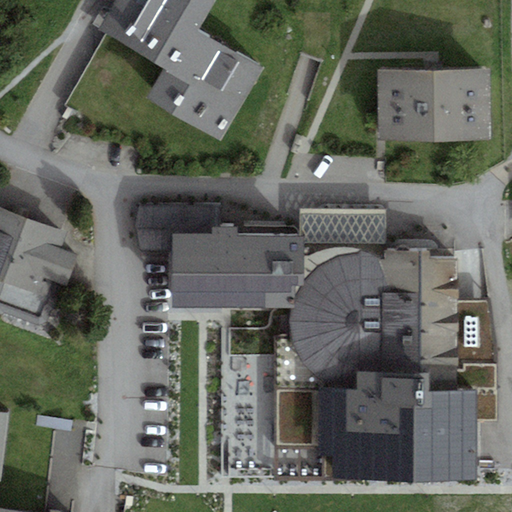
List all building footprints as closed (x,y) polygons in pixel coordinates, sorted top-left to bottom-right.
[(220,141),(264,67),(198,30),(215,0),(115,0),(99,30),(107,35),(130,48),(164,68),(146,98),(220,141)] [(130,48),(107,35),(65,106),(73,111),(88,118),(130,48)] [(491,68),(379,70),(380,140),(492,138),(491,68)] [(73,111),(65,106),(60,116),(68,120),(73,111)] [(167,227),(167,313),(291,313),(296,313),(296,284),(308,284),(308,254),(308,233),(243,233),(243,219),(223,219),(223,202),(137,202),(137,227),(167,227)] [(68,233),(0,207),(0,314),(4,314),(7,308),(48,323),(61,286),(67,288),(80,253),(63,247),(68,233)] [(378,256),(385,256),(385,249),(384,208),(308,208),(308,233),(308,254),(321,250),(341,246),(356,248),(368,251),(378,256)] [(431,385),(460,385),(456,257),(428,257),(428,249),(385,249),(385,256),(378,256),(368,251),(356,248),(341,246),(321,250),(308,254),(308,284),(296,284),(296,313),(291,313),(288,321),(288,334),(300,362),(319,385),(353,385),(353,367),(431,368),(431,385)] [(288,334),(272,336),(272,448),(316,448),(316,385),(319,385),(300,362),(288,334)] [(272,448),(272,336),(224,336),(224,475),(330,475),(330,455),(316,455),(316,448),(272,448)] [(480,483),(480,386),(460,385),(431,385),(431,368),(353,367),(353,385),(319,385),(316,385),(316,448),(316,455),(330,455),(330,475),(329,482),(480,483)] [(0,482),(1,482),(8,413),(0,412),(0,482)] [(72,420),(37,415),(35,426),(70,431),(72,420)]
